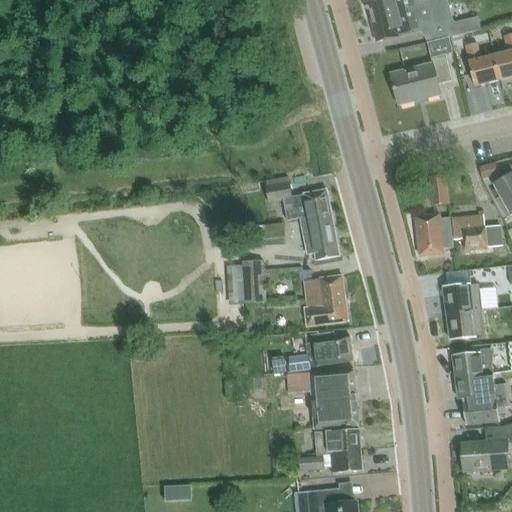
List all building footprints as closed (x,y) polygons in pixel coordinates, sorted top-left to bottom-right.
[(364,0),(368,12),(370,11),(372,19),(446,0),(364,0)] [(447,0),(446,0),(372,19),(378,43),(421,32),(428,43),(450,38),(481,31),(479,21),(454,26),(447,0)] [(511,78),(511,34),(505,36),(509,53),(495,56),(501,81),(511,78)] [(453,54),(450,38),(428,43),(428,44),(433,65),(391,75),(399,107),(442,96),(439,86),(453,82),(446,56),(453,54)] [(466,46),(470,62),(469,63),(475,87),(501,81),(495,56),(481,59),(477,43),(466,46)] [(482,179),(496,176),(493,163),(479,166),(482,179)] [(492,191),(497,200),(496,201),(507,219),(511,216),(511,175),(495,185),(497,189),(492,191)] [(429,179),(432,205),(433,208),(450,206),(447,177),(429,179)] [(284,201),(288,221),(288,222),(300,220),(300,219),(332,213),(328,191),(304,196),(305,197),(293,199),(290,184),(266,188),(269,204),(284,201)] [(505,247),(502,226),(486,228),(484,212),(479,213),(480,217),(453,219),(455,241),(464,240),(466,251),(505,247)] [(300,219),(300,220),(301,219),(308,256),(316,254),(318,262),(340,257),(332,214),(332,213),(300,219)] [(453,247),(451,225),(450,219),(441,220),(440,216),(416,219),(420,257),(445,255),(444,248),(453,247)] [(266,240),(285,238),(283,225),(264,228),(266,240)] [(246,305),(266,303),(264,262),(243,263),(246,305)] [(308,328),(349,323),(346,300),(343,278),(305,282),(309,310),(306,310),(308,328)] [(448,287),(444,288),(447,315),(482,311),(480,286),(471,287),(471,285),(448,287)] [(482,311),(447,315),(451,342),(476,339),(476,337),(485,336),(482,311)] [(307,358),(288,361),(289,374),(311,371),(310,368),(354,362),(350,337),(304,343),(307,358)] [(453,357),(456,379),(494,374),(504,372),(503,366),(492,367),(493,357),(480,354),(453,357)] [(276,376),(289,374),(288,361),(275,363),(276,376)] [(354,371),(310,375),(286,377),(288,395),(312,393),(315,431),(359,427),(354,371)] [(495,386),(494,374),(456,379),(459,400),(463,400),(466,426),(500,422),(499,417),(505,416),(504,406),(509,405),(507,385),(495,386)] [(262,400),(261,381),(251,382),(252,401),(262,400)] [(281,409),(294,408),(293,398),(280,399),(281,409)] [(488,471),(510,469),(508,445),(511,444),(511,426),(486,429),(486,443),(462,445),(464,472),(488,471)] [(360,431),(316,434),(317,457),(324,457),(331,456),(338,455),(338,453),(361,451),(360,431)] [(363,472),(361,451),(338,453),(338,455),(331,456),(333,475),(363,472)] [(324,470),(324,457),(317,457),(299,459),(300,472),(324,470)] [(282,475),(294,474),(294,466),(282,467),(282,475)] [(190,487),(180,487),(181,503),(191,502),(190,487)] [(356,511),(356,503),(342,505),(340,491),(296,495),(297,511),(356,511)]
